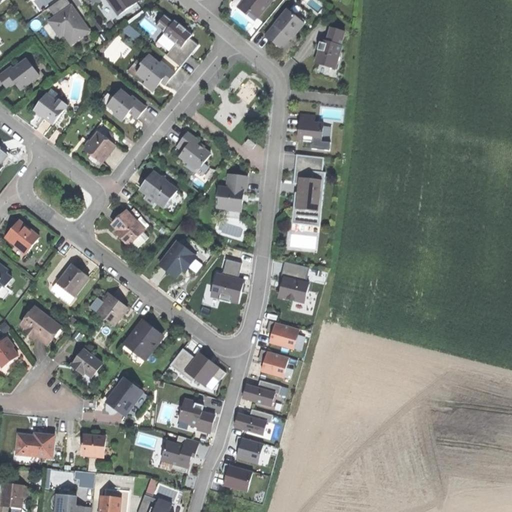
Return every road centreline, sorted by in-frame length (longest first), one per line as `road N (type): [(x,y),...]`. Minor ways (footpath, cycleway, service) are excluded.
road 1 (residential): [(73,236),(239,361)]
road 2 (residential): [(239,361),(254,315),(272,171)]
road 3 (residential): [(195,511),(239,361)]
road 4 (residential): [(104,197),(182,102)]
